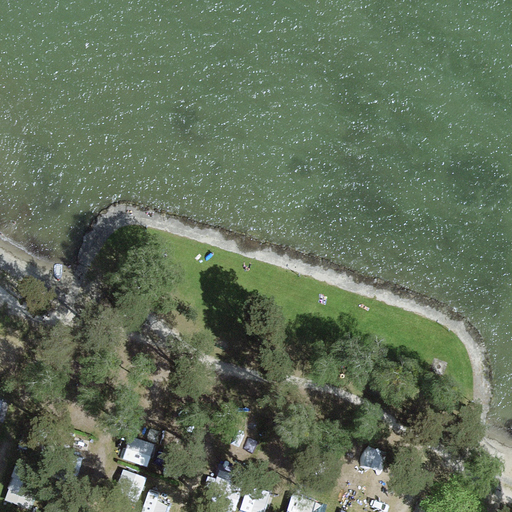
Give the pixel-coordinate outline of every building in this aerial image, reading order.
[(0,422),(1,423),(8,400),(0,397),(0,422)] [(44,449),(48,423),(25,419),(20,445),(44,449)] [(133,431),(125,453),(148,461),(156,439),(133,431)] [(4,496),(31,503),(40,468),(13,461),(4,496)] [(123,464),(119,475),(140,482),(144,472),(123,464)] [(292,511),(308,511),(312,500),(293,494),(288,511),(292,511)]
